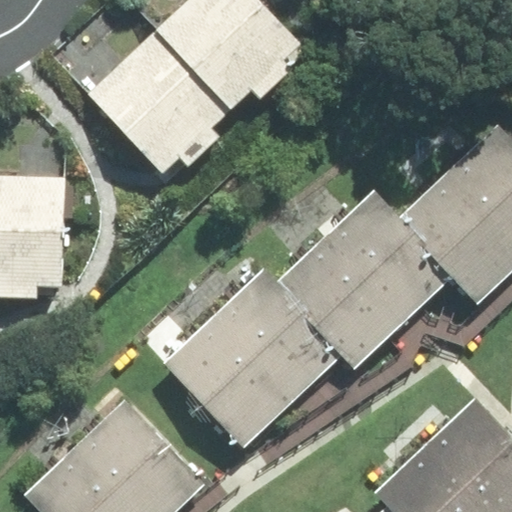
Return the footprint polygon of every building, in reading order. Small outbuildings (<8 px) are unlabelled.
[(313,56),(261,0),(185,0),(80,95),(167,189),(313,56)] [(511,270),(511,136),(501,125),(401,214),(370,180),(166,363),(241,447),(444,265),(477,302),(511,270)] [(0,303),(66,305),(69,181),(0,179),(0,303)] [(511,511),(511,427),(480,393),(369,494),(385,511),(511,511)] [(180,511),(207,487),(121,398),(19,496),(34,511),(180,511)]
